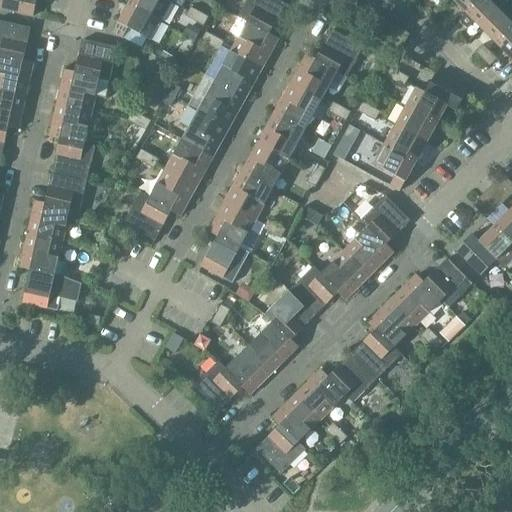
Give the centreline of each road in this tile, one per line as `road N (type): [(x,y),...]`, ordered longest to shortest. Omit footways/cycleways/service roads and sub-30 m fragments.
road 1 (residential): [(511,127),(425,223),(417,248),(199,453)]
road 2 (residential): [(115,371),(322,0)]
road 3 (residential): [(1,344),(57,38),(78,0)]
road 4 (residential): [(367,0),(466,69),(511,121)]
road 5 (residential): [(394,511),(511,388)]
